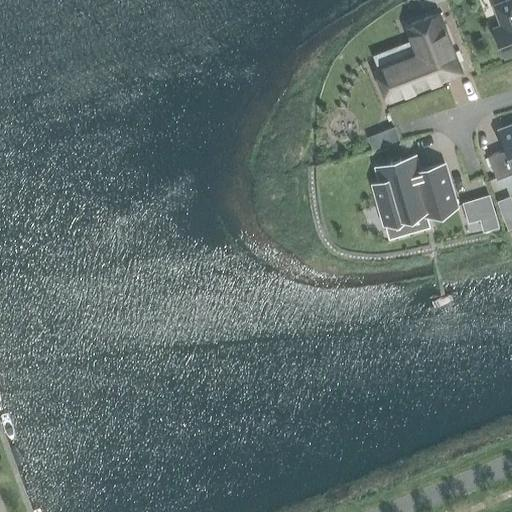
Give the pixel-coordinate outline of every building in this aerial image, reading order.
[(511,0),(506,0),(492,5),(500,25),(492,28),(503,57),(511,53),(511,0)] [(453,55),(437,14),(406,26),(416,53),(375,69),(376,71),(374,71),(379,85),(381,84),(387,101),(445,78),(438,61),(453,55)] [(483,37),(473,41),(476,49),(486,44),(483,37)] [(511,124),(498,130),(506,149),(487,157),(496,179),(511,172),(511,124)] [(394,127),(367,137),(372,149),(398,138),(394,127)] [(456,206),(444,163),(420,171),(418,167),(409,170),(405,158),(377,167),(381,182),(373,184),(385,223),(410,216),(409,213),(424,208),(426,215),(456,206)] [(489,194),(462,202),(468,222),(495,215),(489,194)] [(499,207),(507,229),(511,227),(511,208),(510,202),(499,207)]
